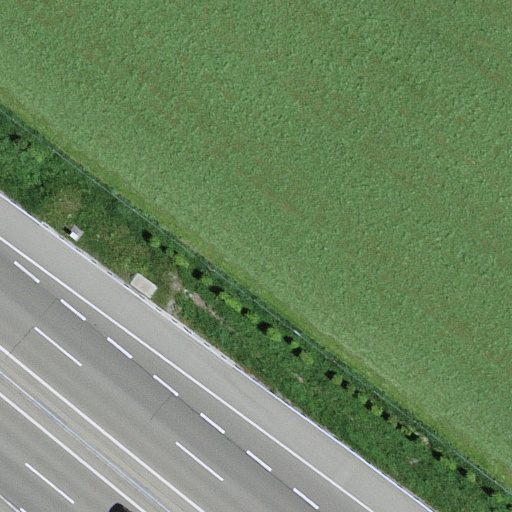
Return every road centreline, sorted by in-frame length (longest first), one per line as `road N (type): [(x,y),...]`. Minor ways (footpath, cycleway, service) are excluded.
road 1 (motorway): [(271,511),(0,293)]
road 2 (motorway): [(0,433),(96,511)]
